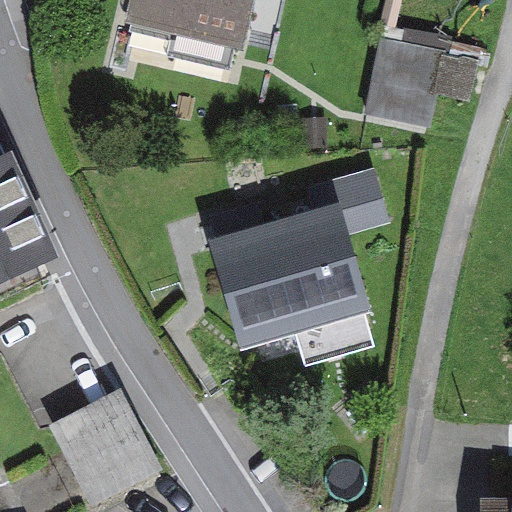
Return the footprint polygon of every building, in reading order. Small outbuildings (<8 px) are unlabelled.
[(246,0),(137,0),(134,18),(237,42),(246,0)] [(434,60),(379,46),(359,126),(414,140),(434,60)] [(4,157),(0,159),(0,276),(48,255),(4,157)] [(323,214),(217,243),(244,341),(363,309),(342,231),(374,222),(363,179),(317,191),(323,214)] [(55,440),(92,511),(128,493),(126,490),(160,473),(126,405),(55,440)]
